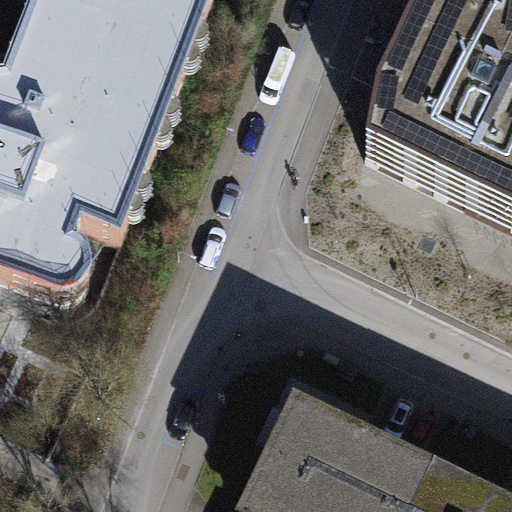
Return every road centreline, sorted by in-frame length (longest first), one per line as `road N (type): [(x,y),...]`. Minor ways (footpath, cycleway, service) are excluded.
road 1 (residential): [(511,395),(234,260)]
road 2 (residential): [(234,260),(332,0)]
road 3 (residential): [(128,511),(172,383),(204,338),(234,260)]
